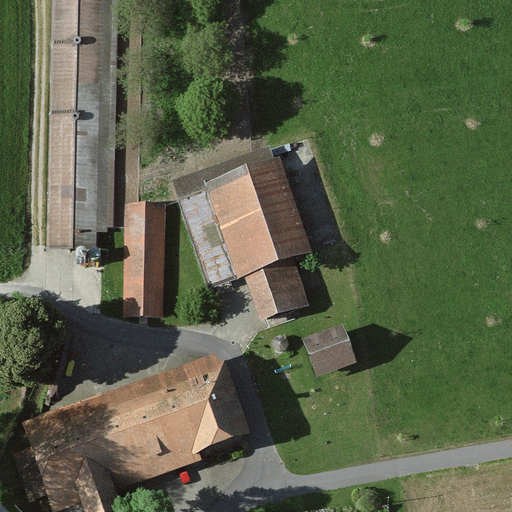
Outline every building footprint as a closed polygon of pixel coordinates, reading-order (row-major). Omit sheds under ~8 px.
[(101,0),(50,0),(43,246),(93,248),(101,0)] [(284,157),(211,185),(263,323),(315,304),(298,259),(319,251),(284,157)] [(163,206),(123,205),(120,320),(160,322),(163,206)] [(373,320),(351,341),(365,355),(387,334),(373,320)] [(340,329),(298,343),(311,380),(353,365),(340,329)] [(223,352),(26,423),(57,510),(255,439),(223,352)]
